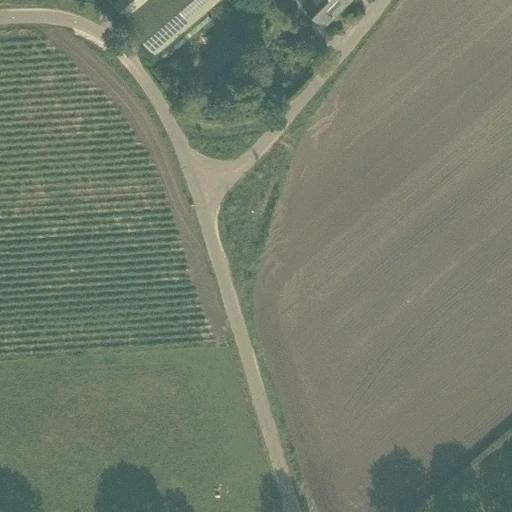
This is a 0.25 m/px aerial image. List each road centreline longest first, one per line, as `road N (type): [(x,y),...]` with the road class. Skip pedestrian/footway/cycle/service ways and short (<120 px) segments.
road 1 (unclassified): [(293,511),(226,284)]
road 2 (unclassified): [(168,117),(106,39),(63,21),(0,18)]
road 3 (unclassified): [(226,284),(260,165),(293,109)]
road 4 (unclassified): [(226,284),(168,117)]
road 5 (unclassified): [(385,0),(293,109)]
road 6 (unclassified): [(293,109),(231,127),(168,117)]
